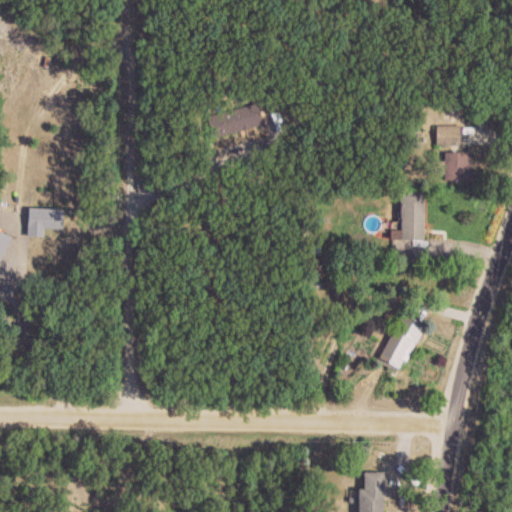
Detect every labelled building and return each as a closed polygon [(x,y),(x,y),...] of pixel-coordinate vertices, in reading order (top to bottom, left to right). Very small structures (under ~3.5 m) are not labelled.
[(267,113),(285,109),(282,91),(264,95),(267,113)] [(265,125),(260,105),(211,117),(216,138),(265,125)] [(437,146),(462,146),(462,126),(437,126),(437,146)] [(447,152),(447,181),(475,181),(475,152),(447,152)] [(428,192),(404,192),(404,241),(428,241),(428,192)] [(66,208),(31,208),(31,228),(66,228),(66,208)] [(0,307),(20,308),(22,280),(0,278),(0,307)] [(382,359),(405,370),(427,324),(405,313),(382,359)] [(367,491),(361,491),(361,511),(387,511),(388,473),(367,473),(367,491)]
